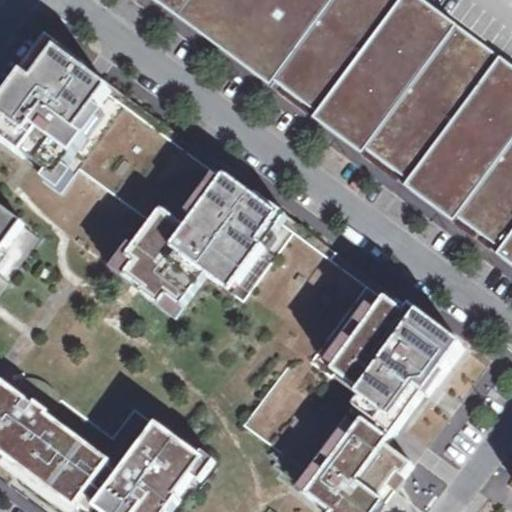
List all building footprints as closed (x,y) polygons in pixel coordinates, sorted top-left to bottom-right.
[(511,67),(421,0),(155,0),(511,266),(511,67)] [(82,171),(135,211),(186,141),(53,43),(0,114),(0,115),(10,123),(0,135),(0,140),(26,160),(28,158),(50,175),(60,182),(73,164),(82,171)] [(0,135),(10,123),(0,115),(0,135)] [(286,322),(337,254),(231,175),(226,182),(213,172),(218,165),(186,141),(135,211),(150,222),(159,210),(164,214),(156,226),(163,232),(152,247),(170,260),(146,292),(143,295),(176,320),(208,277),(243,303),(250,295),(286,322)] [(64,196),(82,171),(73,164),(60,182),(50,175),(45,181),(64,196)] [(0,253),(3,249),(6,251),(24,226),(0,207),(0,253)] [(163,232),(156,226),(121,274),(146,292),(170,260),(152,247),(163,232)] [(467,349),(337,254),(286,322),(275,337),(301,356),(249,426),(309,470),(295,490),(324,511),(377,511),(411,467),(391,452),(467,349)] [(6,384),(0,392),(0,453),(78,511),(79,511),(82,508),(88,511),(93,511),(121,475),(112,468),(115,464),(52,418),(53,416),(39,405),(38,407),(6,384)] [(121,475),(93,511),(175,511),(184,501),(181,499),(196,478),(208,462),(204,459),(161,427),(124,477),(121,475)] [(78,511),(0,453),(0,461),(5,465),(4,467),(64,511),(78,511)] [(208,462),(196,478),(204,484),(219,464),(207,455),(204,459),(208,462)]
